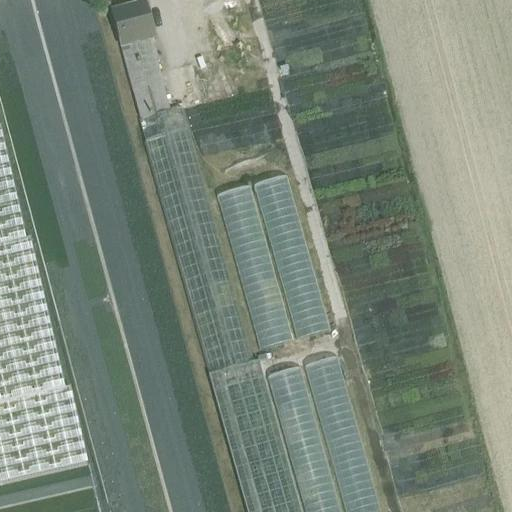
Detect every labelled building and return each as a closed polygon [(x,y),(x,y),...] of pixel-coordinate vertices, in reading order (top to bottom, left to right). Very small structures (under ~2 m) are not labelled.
[(262,80),(240,0),(202,0),(228,89),(262,80)] [(146,7),(130,11),(129,9),(111,14),(120,48),(121,48),(151,40),(155,39),(146,7)] [(151,40),(121,48),(129,80),(159,72),(151,40)] [(159,72),(129,80),(133,94),(163,87),(159,72)] [(268,86),(225,98),(261,225),(304,213),(268,86)] [(258,226),(221,99),(186,109),(222,236),(258,226)] [(254,365),(181,110),(139,122),(211,377),(254,365)] [(0,128),(0,485),(87,465),(70,390),(65,391),(30,240),(26,240),(0,128)] [(211,377),(209,378),(246,511),(300,511),(259,364),(254,365),(211,377)]
